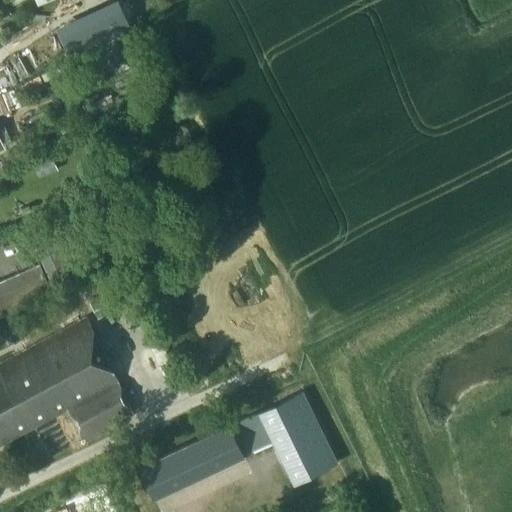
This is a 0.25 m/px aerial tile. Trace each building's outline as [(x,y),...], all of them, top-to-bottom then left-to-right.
[(58,31),(66,50),(128,22),(119,2),(58,31)] [(14,90),(0,96),(0,114),(21,105),(14,90)] [(51,156),(34,163),(39,176),(57,169),(51,156)] [(83,220),(91,239),(109,231),(102,213),(83,220)] [(57,220),(30,231),(49,278),(77,267),(57,220)] [(0,315),(52,293),(40,264),(0,280),(0,315)] [(122,306),(113,287),(88,300),(96,318),(122,306)] [(0,443),(66,410),(117,384),(87,319),(0,363),(0,443)] [(131,414),(117,384),(66,410),(81,440),(131,414)] [(338,462),(302,390),(258,412),(293,484),(338,462)] [(237,441),(229,425),(139,468),(154,500),(244,458),(242,453),(249,450),(244,438),(237,441)]
